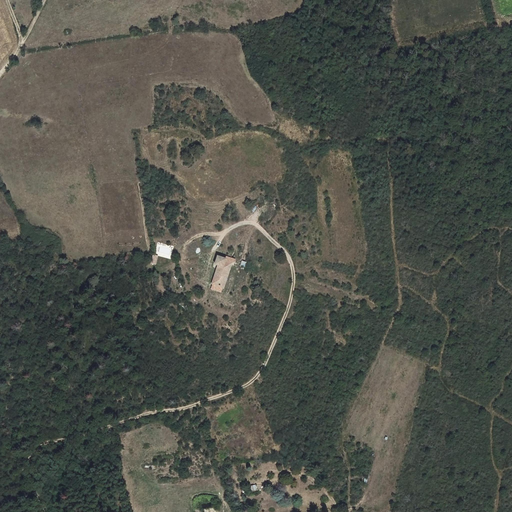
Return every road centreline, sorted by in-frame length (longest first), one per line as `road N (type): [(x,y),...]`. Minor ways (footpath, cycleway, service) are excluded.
road 1 (track): [(46,511),(24,473),(40,446),(188,406),(261,371),(289,305),(293,272),(284,250),(258,226),(224,231)]
road 2 (track): [(320,137),(387,143),(399,296),(344,434),(376,450),(365,495),(345,511)]
